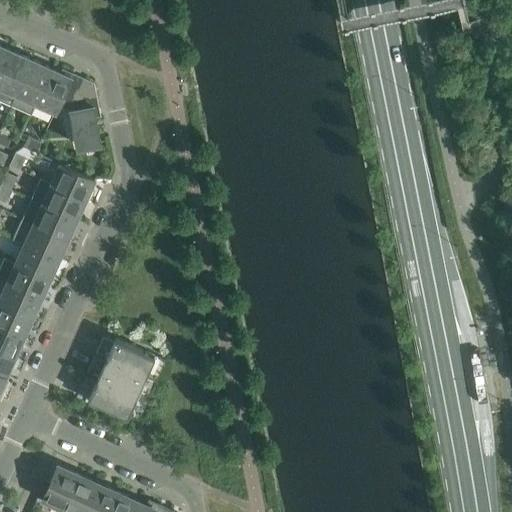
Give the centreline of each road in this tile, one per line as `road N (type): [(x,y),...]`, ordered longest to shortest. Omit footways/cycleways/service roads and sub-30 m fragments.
road 1 (secondary): [(477,511),(377,0)]
road 2 (residential): [(32,417),(126,189),(97,57),(0,14)]
road 3 (residential): [(196,511),(192,490),(32,417)]
